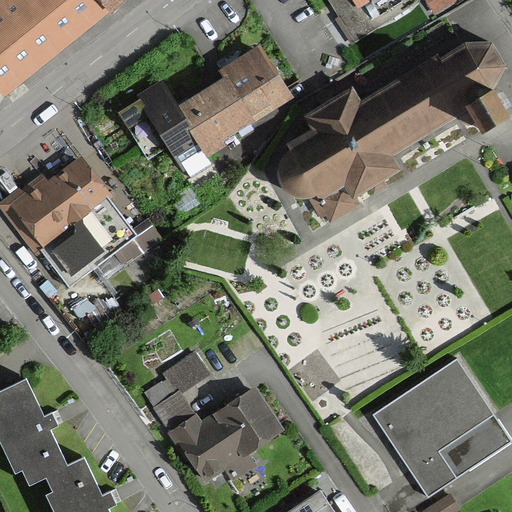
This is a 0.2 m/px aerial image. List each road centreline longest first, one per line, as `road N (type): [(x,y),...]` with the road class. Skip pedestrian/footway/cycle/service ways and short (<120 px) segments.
road 1 (residential): [(0,273),(115,423),(171,511)]
road 2 (residential): [(175,0),(0,141)]
